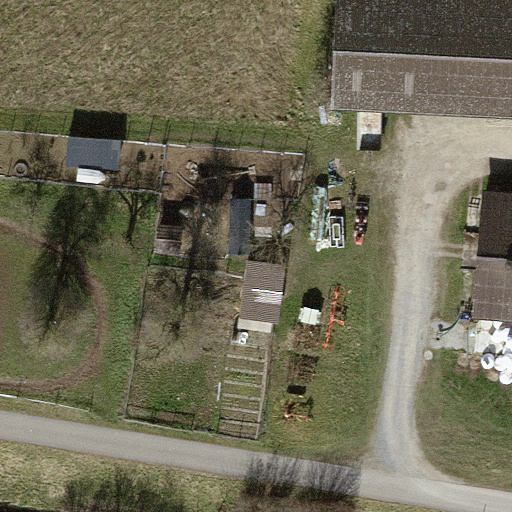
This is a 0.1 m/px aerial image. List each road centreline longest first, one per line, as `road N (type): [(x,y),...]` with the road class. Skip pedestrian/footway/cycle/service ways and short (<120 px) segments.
road 1 (track): [(0,426),(511,506)]
road 2 (track): [(382,485),(429,183),(461,154),(511,157)]
